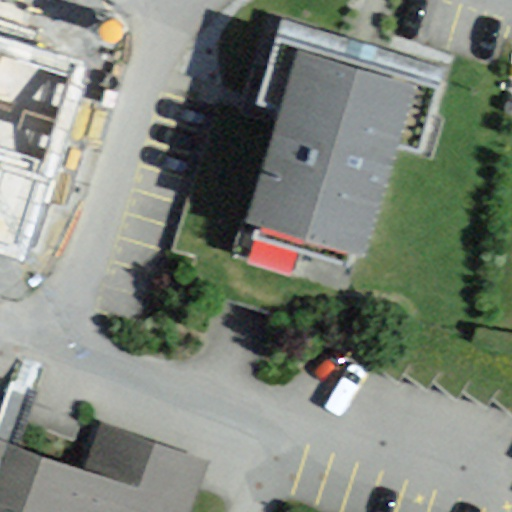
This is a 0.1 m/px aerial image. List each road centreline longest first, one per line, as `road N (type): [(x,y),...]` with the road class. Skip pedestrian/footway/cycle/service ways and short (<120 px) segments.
road 1 (residential): [(476,484),(60,335)]
road 2 (residential): [(170,0),(60,335)]
